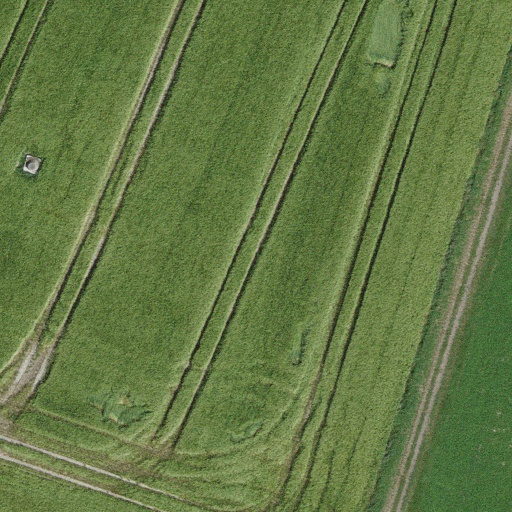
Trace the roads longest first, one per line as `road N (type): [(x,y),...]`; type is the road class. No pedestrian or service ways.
road 1 (track): [(511,122),(393,511)]
road 2 (track): [(0,447),(193,511)]
